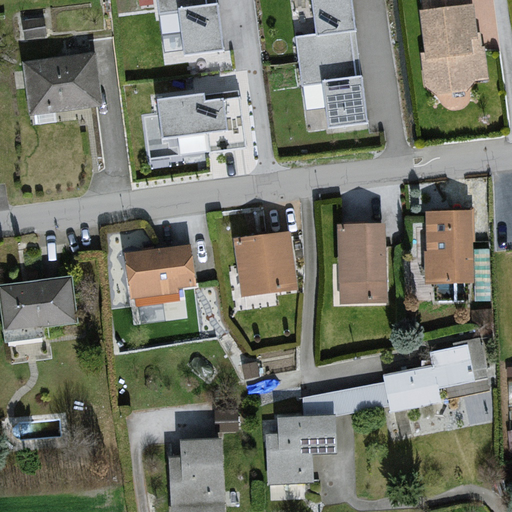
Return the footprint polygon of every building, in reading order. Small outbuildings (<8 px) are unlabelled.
[(218,0),(157,0),(160,20),(183,17),(189,61),(226,56),(218,0)] [(355,0),(315,0),(320,38),(298,40),(302,61),(327,57),(354,54),(353,37),(360,37),(355,0)] [(468,0),(424,0),(427,11),(422,12),(428,53),(420,54),(425,86),(439,93),(465,91),(472,81),(481,79),(468,0)] [(354,54),(302,61),(305,87),(326,85),(332,131),(372,125),(367,80),(358,81),(354,54)] [(99,60),(27,68),(33,120),(105,112),(99,60)] [(237,91),(159,102),(165,147),(212,141),(214,156),(245,151),(237,91)] [(472,209),(426,209),(426,281),(472,281),(472,209)] [(385,224),(337,224),(339,301),(385,300),(385,224)] [(290,231),(234,238),(241,294),(297,286),(290,231)] [(189,244),(124,253),(131,296),(179,289),(178,282),(194,280),(189,244)] [(76,319),(71,274),(0,282),(0,292),(4,328),(76,319)] [(432,366),(382,374),(383,381),(388,406),(389,410),(439,401),(436,385),(475,379),(469,343),(429,350),(432,366)] [(302,396),(303,415),(334,413),(334,415),(388,406),(383,381),(302,396)] [(303,415),(276,416),(277,432),(265,432),(267,484),(312,482),(311,452),(336,451),(334,415),(334,413),(303,415)] [(223,511),(221,441),(182,443),(182,458),(169,459),(170,511),(223,511)]
